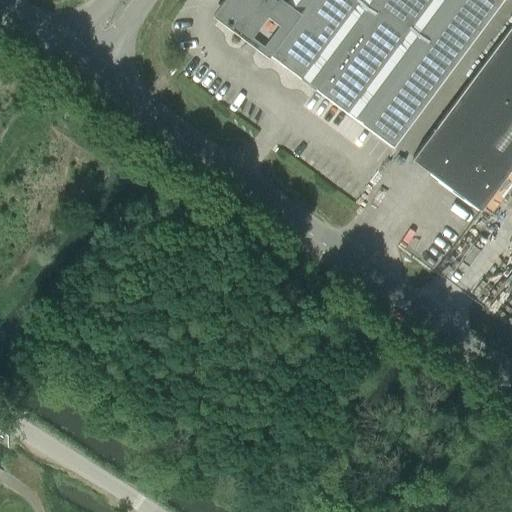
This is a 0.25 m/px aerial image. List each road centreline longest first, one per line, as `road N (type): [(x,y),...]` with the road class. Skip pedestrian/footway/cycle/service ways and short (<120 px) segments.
road 1 (unclassified): [(511,384),(94,72)]
road 2 (unclassified): [(145,511),(0,409)]
